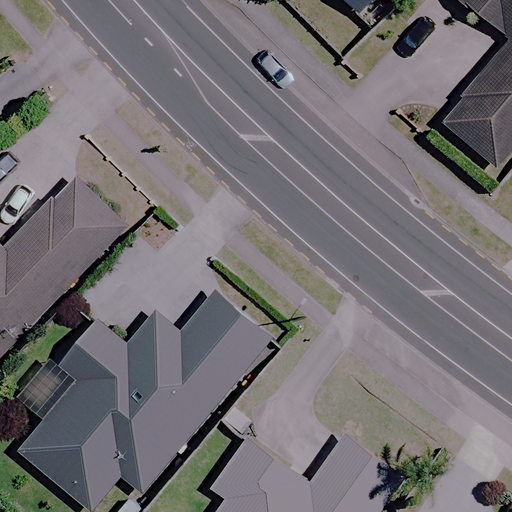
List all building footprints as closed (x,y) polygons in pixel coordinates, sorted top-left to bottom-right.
[(322,0),(351,31),(383,0),(322,0)] [(511,0),(446,0),(446,2),(511,56),(511,62),(448,140),(504,186),(511,175),(511,0)] [(0,357),(125,228),(76,181),(4,255),(0,250),(0,357)] [(270,344),(215,297),(182,335),(157,313),(128,347),(101,324),(64,369),(81,383),(22,453),(91,511),(92,511),(123,476),(143,494),(270,344)] [(380,511),(403,480),(346,438),(311,487),(250,443),(215,490),(229,500),(220,511),(380,511)]
